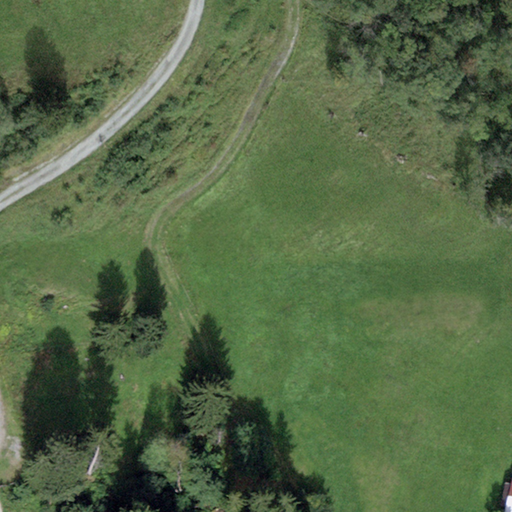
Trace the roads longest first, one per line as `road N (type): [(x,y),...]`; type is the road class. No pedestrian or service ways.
road 1 (track): [(291,0),(290,33),(229,153),(160,219),(152,241),(221,407),(249,427),(292,511)]
road 2 (track): [(0,197),(69,160),(161,76),(194,0)]
